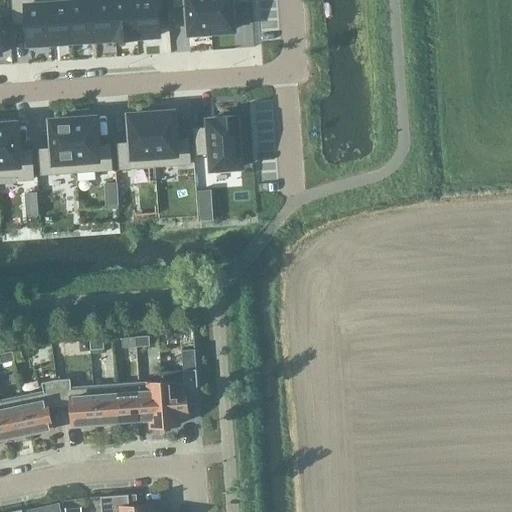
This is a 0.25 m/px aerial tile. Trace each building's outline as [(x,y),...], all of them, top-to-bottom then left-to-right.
[(26,22),(28,45),(43,44),(43,43),(50,42),(46,0),(11,0),(13,23),(26,22)] [(57,42),(58,43),(69,42),(69,43),(72,42),(68,0),(46,0),(50,42),(57,42)] [(68,0),(72,42),(75,42),(86,41),(86,40),(93,39),(90,0),(89,0),(70,2),(69,0),(68,0)] [(101,38),(101,40),(114,39),(115,39),(112,0),(90,0),(93,39),(101,38)] [(112,0),(115,39),(135,38),(135,37),(136,37),(133,0),(112,0)] [(133,0),(136,37),(138,37),(137,36),(144,35),(144,37),(159,36),(156,0),(133,0)] [(186,6),(188,33),(209,32),(209,33),(211,32),(208,0),(173,0),(174,7),(186,6)] [(208,0),(211,32),(212,32),(233,30),(231,3),(250,1),(250,0),(208,0)] [(151,113),(155,167),(190,164),(188,139),(175,140),(173,112),(152,114),(152,113),(151,113)] [(117,144),(119,169),(155,167),(151,113),(149,113),(149,114),(128,115),(130,143),(117,144)] [(210,153),(211,170),(241,168),(239,140),(243,140),(242,123),(238,124),(238,116),(218,117),(218,118),(218,119),(209,120),(208,120),(208,128),(196,129),(197,154),(210,153)] [(72,119),(76,172),(111,170),(109,145),(97,146),(95,118),(74,119),(72,119)] [(39,150),(41,175),(76,172),(72,119),(71,119),(71,120),(50,121),(52,149),(39,150)] [(0,177),(19,177),(19,180),(33,179),(31,150),(18,151),(16,123),(0,124),(0,177)] [(135,337),(136,347),(149,346),(149,336),(135,337)] [(122,348),(136,347),(135,337),(121,338),(122,348)] [(89,341),(90,350),(104,349),(103,340),(89,341)] [(0,354),(0,361),(1,364),(14,361),(12,352),(0,354)] [(161,382),(164,426),(179,425),(179,419),(188,418),(186,396),(198,395),(198,394),(196,370),(160,372),(161,382)] [(96,425),(93,387),(71,389),(70,379),(55,380),(59,406),(71,405),(72,427),(96,425)] [(48,408),(59,406),(55,380),(41,383),(43,393),(21,397),(29,435),(52,430),(48,408)] [(164,426),(161,382),(138,384),(141,422),(150,421),(150,427),(164,426)] [(119,423),(141,422),(138,384),(116,386),(119,423)] [(96,425),(119,423),(116,386),(93,387),(96,425)] [(21,397),(0,401),(0,406),(7,439),(29,435),(21,397)] [(128,495),(100,497),(101,511),(151,511),(151,505),(129,507),(128,495)] [(65,511),(84,511),(84,497),(65,498),(65,511)]
